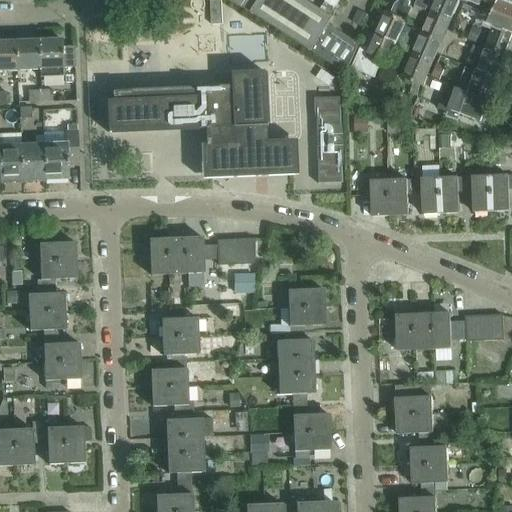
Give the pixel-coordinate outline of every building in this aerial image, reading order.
[(230,0),(229,1),(229,2),(241,9),(241,8),(242,7),(246,0),(230,0)] [(333,19),(304,0),(259,0),(251,13),(312,52),(329,25),(333,19)] [(329,0),(324,9),(335,15),(342,0),(329,0)] [(397,45),(409,18),(410,18),(414,10),(409,8),(411,3),(403,0),(401,0),(396,6),(391,17),(387,15),(377,38),(397,45)] [(460,0),(437,0),(433,12),(453,20),(460,0)] [(511,35),(511,7),(494,0),(487,0),(486,4),(495,8),(488,24),(494,27),(493,29),(511,35)] [(425,11),(428,5),(418,1),(415,7),(421,10),(425,11)] [(222,2),(211,3),(212,27),(223,26),(222,2)] [(417,21),(421,10),(415,7),(414,10),(410,18),(417,21)] [(441,45),(453,20),(433,12),(421,38),(441,45)] [(347,76),(360,45),(329,25),(312,52),(347,76)] [(413,38),(416,32),(406,27),(403,34),(413,38)] [(478,44),(483,31),(475,28),(468,40),(478,44)] [(506,59),(511,42),(511,35),(493,29),(485,51),(506,59)] [(498,79),(506,59),(485,51),(463,42),(463,41),(452,37),(449,45),(461,49),(461,48),(464,49),(464,50),(472,53),(467,66),(478,70),(498,79)] [(387,67),(397,45),(377,38),(371,50),(363,47),(353,69),(375,79),(382,65),(387,67)] [(434,62),(441,45),(421,38),(414,54),(434,62)] [(62,48),(62,41),(38,42),(40,71),(40,78),(64,77),(63,70),(62,48)] [(40,71),(38,42),(18,43),(19,72),(40,71)] [(0,72),(19,72),(18,43),(0,43),(0,72)] [(74,47),(62,48),(63,70),(75,69),(74,47)] [(424,87),(434,62),(414,54),(404,79),(413,83),(409,94),(416,97),(421,86),(424,87)] [(441,82),(446,69),(438,66),(433,79),(441,82)] [(488,104),(498,79),(478,70),(477,72),(467,68),(459,89),(460,89),(458,93),(468,96),(488,104)] [(115,102),(107,102),(108,134),(110,134),(110,133),(113,133),(138,132),(138,133),(140,133),(140,132),(168,131),(168,132),(170,132),(170,131),(187,130),(198,129),(198,130),(206,130),(207,142),(205,142),(205,146),(202,146),(203,180),(297,176),(296,150),(296,142),(266,143),(265,128),(266,128),(266,126),(265,126),(263,74),(264,74),(264,73),(260,73),(241,74),(235,74),(230,74),(231,88),(221,88),(115,93),(115,102)] [(481,123),(488,104),(468,96),(458,93),(457,93),(456,94),(447,91),(439,111),(450,115),(451,111),(462,115),(481,123)] [(41,103),(40,92),(29,93),(29,104),(41,103)] [(53,102),(52,92),(40,92),(41,103),(53,102)] [(370,101),(356,96),(351,106),(365,112),(370,101)] [(341,100),(316,101),(318,187),(342,186),(341,100)] [(32,120),(31,112),(31,109),(20,110),(21,120),(32,120)] [(370,135),(369,118),(355,119),(356,136),(370,135)] [(404,126),(389,122),(389,135),(405,135),(404,126)] [(436,131),(417,131),(417,144),(423,144),(423,139),(436,139),(436,131)] [(79,164),(78,133),(66,133),(66,145),(44,146),(45,182),(69,181),(68,165),(79,164)] [(45,182),(44,146),(44,138),(35,138),(36,146),(22,146),(23,183),(45,182)] [(464,162),(463,142),(454,142),(456,163),(464,162)] [(0,184),(23,183),(22,146),(0,147),(0,184)] [(507,167),(506,151),(494,152),(494,167),(507,167)] [(511,213),(510,191),(511,190),(511,176),(491,178),(493,214),(511,213)] [(493,214),(491,178),(467,179),(467,193),(474,192),(475,214),(493,214)] [(460,215),(459,193),(467,193),(467,179),(441,180),(442,216),(460,215)] [(442,216),(441,180),(416,181),(416,195),(423,194),(424,216),(442,216)] [(409,217),(409,195),(416,195),(416,181),(390,182),(392,218),(409,217)] [(392,218),(390,182),(365,183),(365,197),(373,197),(374,218),(392,218)] [(76,263),(75,244),(54,245),(53,238),(39,239),(40,264),(76,263)] [(211,261),(211,247),(203,248),(203,239),(185,240),(186,276),(204,275),(204,261),(211,261)] [(168,277),(166,240),(149,241),(150,250),(142,250),(143,264),(150,263),(151,277),(168,277)] [(186,276),(185,240),(166,240),(168,277),(186,276)] [(243,266),(242,241),(230,242),(231,267),(243,266)] [(255,265),(254,241),(242,241),(243,266),(255,265)] [(231,267),(230,242),(217,242),(218,247),(211,247),(211,261),(218,261),(218,267),(231,267)] [(77,280),(76,263),(40,264),(41,282),(38,282),(39,289),(55,289),(55,281),(77,280)] [(22,273),(13,274),(13,287),(23,287),(22,273)] [(236,293),(256,293),(256,273),(236,274),(236,293)] [(324,310),(324,291),(302,292),(301,284),(278,285),(279,294),(288,293),(288,311),(324,310)] [(65,314),(65,295),(56,296),(55,289),(39,289),(39,296),(29,297),(29,315),(65,314)] [(18,293),(7,294),(8,306),(19,305),(18,293)] [(325,327),(324,310),(288,311),(289,336),(304,335),(303,328),(325,327)] [(199,339),(198,320),(184,321),(184,313),(170,314),(171,321),(162,321),(163,340),(199,339)] [(66,331),(65,314),(29,315),(30,333),(43,332),(44,340),(58,340),(57,331),(66,331)] [(435,351),(433,315),(416,316),(417,352),(435,351)] [(451,315),(433,315),(435,351),(453,350),(452,337),(467,336),(467,323),(452,323),(451,315)] [(417,352),(416,316),(398,317),(398,325),(391,326),(391,339),(399,339),(399,353),(417,352)] [(504,341),(503,316),(491,317),(492,342),(504,341)] [(480,342),(479,317),(466,318),(467,323),(467,343),(480,342)] [(492,342),(491,317),(479,317),(480,342),(492,342)] [(313,361),(313,342),(304,342),(304,335),(289,336),(290,343),(277,343),(277,362),(313,361)] [(199,356),(199,339),(163,340),(163,357),(172,357),(172,364),(186,364),(186,356),(199,356)] [(80,363),(80,345),(58,346),(58,340),(44,340),(45,365),(80,363)] [(314,378),(313,361),(277,362),(278,379),(314,378)] [(81,381),(80,363),(45,365),(46,390),(60,389),(59,382),(81,381)] [(187,389),(186,364),(172,364),(173,371),(151,372),(152,391),(187,389)] [(15,381),(14,368),(4,368),(5,381),(15,381)] [(437,373),(438,386),(458,385),(457,372),(437,373)] [(436,383),(436,374),(418,374),(418,376),(418,384),(436,383)] [(315,395),(314,378),(278,379),(279,396),(292,396),(292,403),(306,403),(306,395),(315,395)] [(434,417),(433,386),(419,387),(419,399),(397,400),(398,419),(434,417)] [(193,414),(193,402),(188,402),(187,389),(152,391),(152,408),(174,407),(175,416),(188,414),(193,414)] [(329,435),(329,416),(307,417),(307,410),(292,411),(293,436),(329,435)] [(175,422),(166,422),(167,441),(203,439),(212,439),(212,422),(202,422),(202,421),(188,421),(188,414),(175,416),(175,422)] [(435,441),(434,417),(398,419),(399,436),(420,435),(421,443),(435,441)] [(34,467),(34,445),(41,445),(40,431),(40,424),(32,424),(33,431),(15,432),(17,467),(34,467)] [(85,465),(84,443),(91,442),(90,428),(65,429),(66,465),(85,465)] [(66,465),(65,429),(40,431),(41,445),(48,445),(49,466),(66,465)] [(0,468),(17,467),(15,432),(0,432),(0,468)] [(330,452),(329,435),(293,436),(295,461),(309,460),(308,453),(330,452)] [(204,457),(203,439),(167,441),(168,458),(204,457)] [(267,452),(267,440),(252,440),(252,452),(267,452)] [(449,467),(448,448),(440,449),(440,441),(435,441),(421,443),(421,449),(413,450),(413,468),(449,467)] [(204,474),(204,457),(168,458),(168,475),(177,475),(177,483),(191,482),(191,474),(204,474)] [(450,484),(449,467),(413,468),(414,486),(423,485),(423,493),(437,493),(437,485),(450,484)] [(500,473),(501,485),(509,485),(508,472),(500,473)] [(192,511),(192,489),(178,490),(178,497),(156,497),(156,511),(192,511)] [(437,511),(437,493),(423,493),(423,500),(402,501),(401,511),(437,511)] [(339,511),(340,503),(314,504),(314,511),(339,511)]
